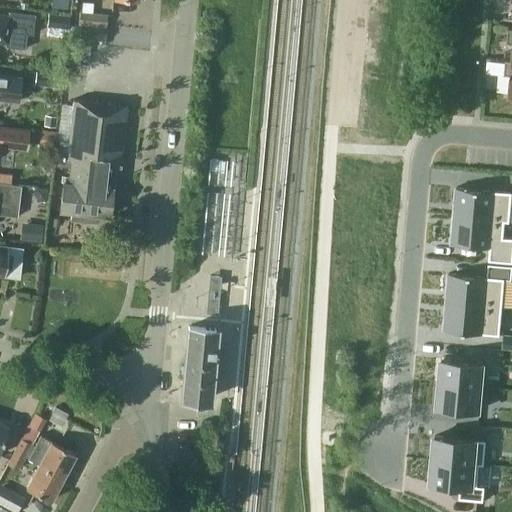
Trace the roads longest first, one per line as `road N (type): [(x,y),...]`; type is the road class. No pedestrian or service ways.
road 1 (track): [(316,511),(312,422),(336,100)]
road 2 (residential): [(142,388),(157,314),(187,0)]
road 3 (residential): [(424,134),(399,409),(380,462)]
road 4 (residential): [(345,0),(336,100),(344,114),(424,134)]
road 5 (residential): [(142,388),(0,352)]
road 6 (residential): [(76,511),(142,388)]
road 7 (residential): [(159,511),(142,388)]
